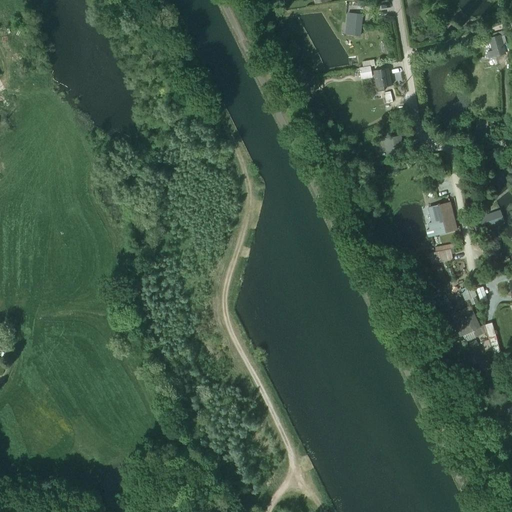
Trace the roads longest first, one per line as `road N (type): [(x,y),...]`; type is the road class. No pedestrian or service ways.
road 1 (track): [(164,0),(249,178),(223,301),(225,320),(291,451),(268,511)]
road 2 (unclassified): [(396,0),(418,133),(434,147),(511,145)]
road 3 (track): [(454,148),(474,276)]
